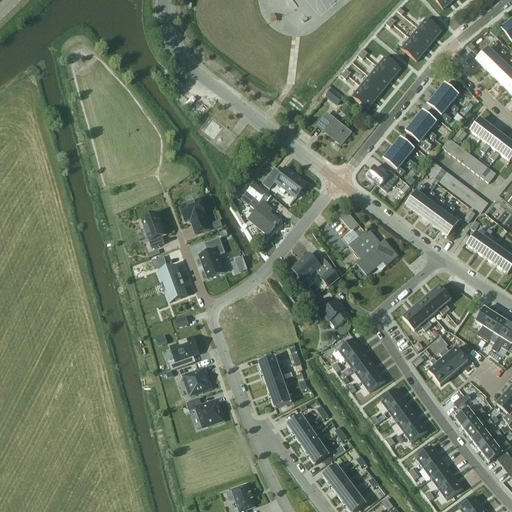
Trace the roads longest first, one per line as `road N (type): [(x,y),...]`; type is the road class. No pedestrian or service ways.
road 1 (residential): [(511,507),(371,318),(440,258)]
road 2 (tertiary): [(339,181),(186,64),(168,37),(166,0)]
road 3 (residential): [(214,309),(270,265),(339,181)]
road 4 (residential): [(339,181),(444,52)]
road 5 (residential): [(214,309),(252,435)]
road 6 (tertiary): [(440,258),(339,181)]
